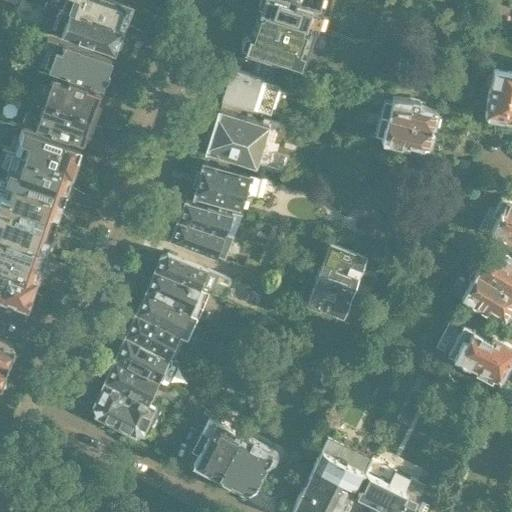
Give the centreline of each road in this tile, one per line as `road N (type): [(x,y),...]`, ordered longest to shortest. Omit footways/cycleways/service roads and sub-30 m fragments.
road 1 (residential): [(72,339),(206,0)]
road 2 (residential): [(49,411),(250,511)]
